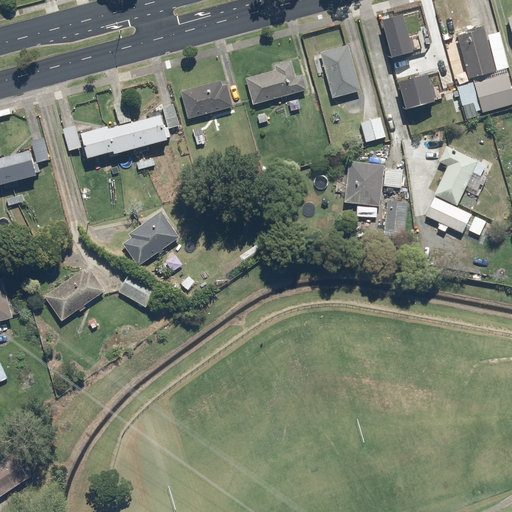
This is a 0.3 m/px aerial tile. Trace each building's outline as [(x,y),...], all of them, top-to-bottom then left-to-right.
[(381,21),(391,58),(414,51),(404,15),(381,21)] [(470,78),(486,74),(488,83),(473,87),(480,112),(511,103),(511,89),(508,74),(510,73),(501,39),(489,42),(485,28),(458,35),(470,78)] [(321,52),(333,98),(361,91),(349,45),(321,52)] [(247,78),(254,104),(307,89),(303,74),(296,76),(292,61),(275,65),(276,70),(247,78)] [(398,83),(405,108),(434,101),(427,75),(398,83)] [(181,91),(189,118),(234,106),(228,84),(223,85),(222,80),(181,91)] [(168,139),(162,115),(110,129),(109,126),(82,133),(89,160),(168,139)] [(381,117),(361,122),(366,142),(386,136),(381,117)] [(76,125),(63,129),(70,151),(82,147),(76,125)] [(202,128),(194,129),(197,144),(205,142),(202,128)] [(45,138),(32,141),(38,162),(50,159),(45,138)] [(458,205),(479,161),(447,146),(439,162),(448,166),(435,194),(458,205)] [(31,150),(0,158),(0,184),(37,175),(31,150)] [(154,156),(136,160),(138,170),(155,166),(154,156)] [(380,206),(385,165),(350,161),(345,202),(380,206)] [(403,169),(386,168),(384,185),(401,187),(403,169)] [(24,193),(7,198),(9,206),(26,201),(24,193)] [(408,202),(388,200),(384,238),(405,240),(408,202)] [(140,266),(180,237),(162,211),(130,234),(133,238),(124,244),(140,266)] [(62,321),(78,310),(80,312),(88,307),(86,304),(107,290),(93,270),(87,274),(85,270),(45,296),(62,321)] [(159,285),(130,270),(118,292),(147,307),(159,285)] [(0,272),(0,320),(14,317),(0,273),(0,272)] [(13,452),(0,461),(0,496),(30,475),(13,452)]
